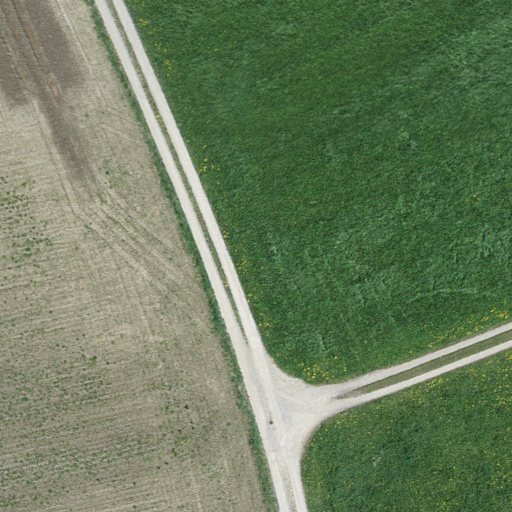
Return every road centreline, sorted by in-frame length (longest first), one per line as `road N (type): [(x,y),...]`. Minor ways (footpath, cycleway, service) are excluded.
road 1 (track): [(93,0),(269,410),(289,511)]
road 2 (track): [(269,410),(354,392),(511,331)]
